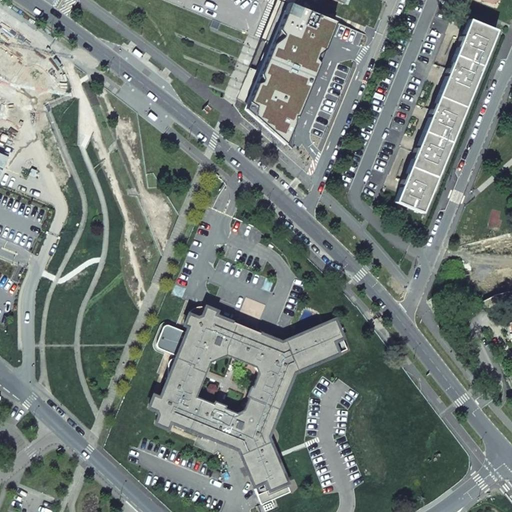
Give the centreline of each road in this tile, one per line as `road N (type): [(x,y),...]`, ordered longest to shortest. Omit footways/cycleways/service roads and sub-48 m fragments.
road 1 (tertiary): [(25,0),(246,166),(401,319)]
road 2 (residential): [(401,319),(511,63)]
